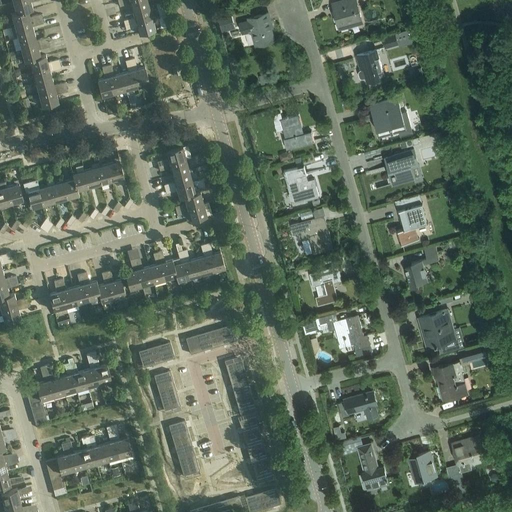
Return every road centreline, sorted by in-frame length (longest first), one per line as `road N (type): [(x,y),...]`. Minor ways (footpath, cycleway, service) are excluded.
road 1 (residential): [(398,357),(320,82)]
road 2 (residential): [(268,300),(215,110)]
road 3 (residential): [(201,406),(179,326),(268,300)]
road 4 (residential): [(50,511),(16,388),(0,383)]
road 5 (residential): [(327,511),(292,386)]
road 6 (residential): [(28,245),(152,212)]
road 7 (residential): [(35,273),(158,238)]
